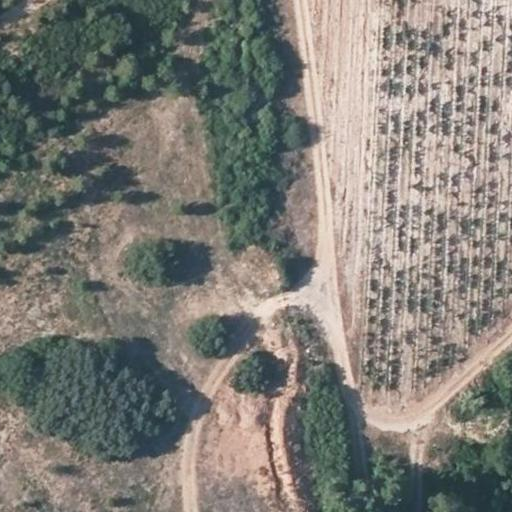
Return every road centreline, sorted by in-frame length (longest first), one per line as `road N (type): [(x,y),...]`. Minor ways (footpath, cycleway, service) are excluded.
road 1 (track): [(302,0),(325,290),(368,511)]
road 2 (track): [(325,290),(267,310),(242,334),(192,435),(190,511)]
road 3 (track): [(511,327),(449,379),(424,420),(411,511)]
